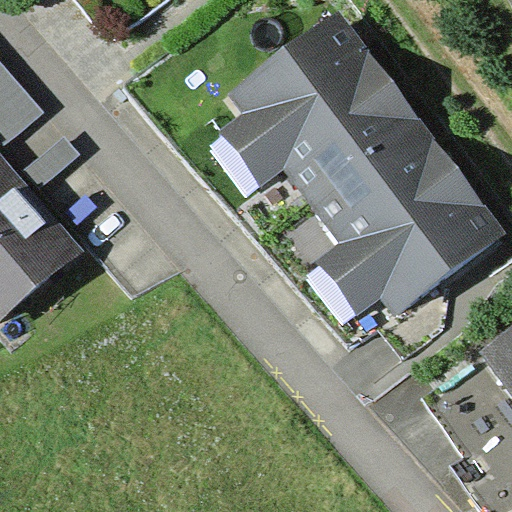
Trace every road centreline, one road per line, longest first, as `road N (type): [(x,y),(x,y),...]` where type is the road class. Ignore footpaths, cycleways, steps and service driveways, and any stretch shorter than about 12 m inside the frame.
road 1 (residential): [(0,17),(430,511)]
road 2 (track): [(511,160),(388,0)]
